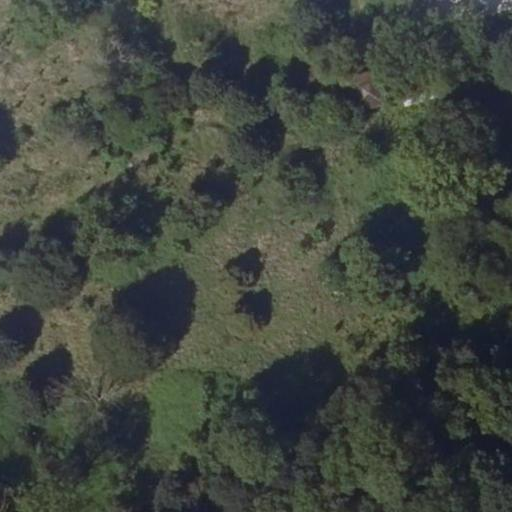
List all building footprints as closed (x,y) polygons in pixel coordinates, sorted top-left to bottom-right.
[(356,43),(362,68),(402,57),(395,32),(356,43)] [(340,90),(331,59),(290,71),(299,101),(340,90)] [(408,105),(439,97),(432,72),(401,81),(408,105)] [(365,79),(373,109),(386,105),(378,75),(365,79)] [(359,112),(373,109),(365,79),(351,83),(359,112)]
